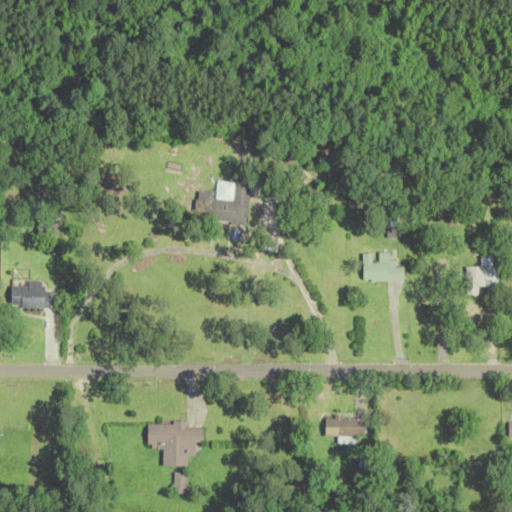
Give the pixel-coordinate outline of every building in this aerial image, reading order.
[(200,193),(197,223),(249,227),(253,182),(237,181),(235,202),(215,200),(215,194),(200,193)] [(39,241),(61,241),(61,219),(39,219),(39,241)] [(365,284),(406,283),(406,268),(396,268),(395,254),(381,254),(381,264),(373,264),(373,255),(364,256),(365,284)] [(464,297),(479,298),(479,288),(496,289),(497,258),(482,257),(482,269),(465,269),(464,297)] [(59,310),(59,294),(44,294),(44,285),(14,285),(14,310),(59,310)] [(328,418),(328,438),(362,438),(362,418),(328,418)] [(164,468),(189,469),(189,459),(195,459),(195,444),(204,444),(204,430),(188,429),(188,426),(149,425),(148,450),(164,450),(164,468)]
